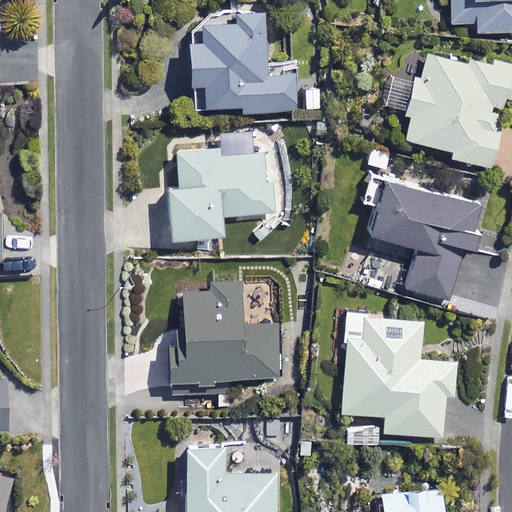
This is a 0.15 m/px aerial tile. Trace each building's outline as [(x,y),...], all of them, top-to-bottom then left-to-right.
[(511,0),(445,0),(447,20),(471,19),(471,29),(511,26),(511,0)] [(255,4),(227,5),(227,18),(193,19),(194,37),(177,37),(179,78),(186,77),(187,109),(290,105),(289,66),(258,68),(255,4)] [(459,57),(421,49),(415,75),(407,73),(399,110),(404,111),(399,135),(445,145),(444,153),(485,162),(493,124),(484,123),(489,102),(506,105),(511,74),(511,63),(460,53),(459,57)] [(325,85),(300,87),(301,110),(327,108),(325,85)] [(215,144),(170,147),(172,179),(158,180),(161,230),(215,227),(214,211),(268,208),(264,148),(215,151),(215,144)] [(376,173),(375,177),(363,174),(356,197),(368,201),(361,227),(412,241),(400,284),(444,296),(471,199),(376,173)] [(235,277),(204,278),(204,283),(174,283),(174,335),(161,336),(161,391),(234,390),(234,373),(275,373),(274,320),(235,320),(235,277)] [(376,440),(378,427),(436,432),(440,390),(451,391),(454,359),(415,355),(419,317),(364,312),(365,306),(338,304),(335,334),(340,334),(334,406),(345,407),(342,437),(376,440)] [(223,438),(178,437),(176,511),(271,511),(272,469),(223,467),(223,438)] [(0,509),(10,480),(0,476),(0,509)] [(437,511),(436,482),(373,486),(374,511),(437,511)]
